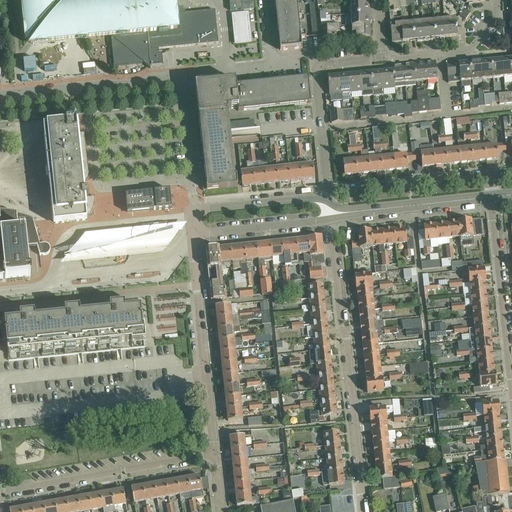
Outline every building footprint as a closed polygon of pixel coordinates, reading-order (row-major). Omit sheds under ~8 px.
[(211,12),(211,11),(185,13),(185,12),(178,8),(172,5),(172,0),(22,0),(25,27),(27,43),(29,39),(34,33),(38,37),(30,46),(111,38),(114,67),(143,64),(150,69),(149,63),(151,63),(151,65),(163,64),(162,52),(159,52),(158,49),(218,43),(215,11),(211,12)] [(223,0),(224,5),(236,4),(237,10),(255,9),(254,0),(223,0)] [(390,18),(393,18),(392,12),(400,11),(399,0),(387,0),(389,12),(390,18)] [(369,4),(351,5),(351,15),(369,14),(369,4)] [(298,15),(297,6),(275,8),(276,18),(304,15),(298,15)] [(248,24),(247,14),(233,15),(234,25),(248,24)] [(369,14),(351,15),(352,26),(369,25),(369,14)] [(304,16),(304,15),(276,18),(279,51),(302,48),(302,47),(301,37),(306,37),(306,36),(300,37),(298,16),(304,16)] [(393,24),(393,18),(390,18),(390,25),(392,43),(403,41),(401,23),(393,24)] [(455,18),(444,19),(446,37),(457,36),(455,18)] [(446,37),(444,19),(433,20),(435,38),(446,37)] [(433,20),(423,21),(425,41),(432,40),(432,38),(435,38),(433,20)] [(423,21),(412,22),(414,40),(416,40),(417,42),(425,41),(423,21)] [(414,40),(412,22),(401,23),(403,41),(414,40)] [(352,33),(345,33),(346,37),(352,37),(370,36),(369,25),(352,26),(352,33)] [(346,37),(345,33),(339,33),(339,26),(321,26),(321,38),(340,37),(346,37)] [(235,33),(234,33),(235,44),(250,42),(249,32),(235,34),(235,33)] [(488,59),(480,60),(482,80),(492,79),(490,61),(488,61),(488,59)] [(511,60),(511,59),(501,60),(503,78),(511,76),(511,60)] [(472,62),(469,63),(471,81),(482,80),(480,60),(472,61),(472,62)] [(501,60),(490,61),(492,79),(503,78),(501,60)] [(424,63),(426,81),(437,80),(435,62),(424,63)] [(424,63),(414,64),(416,82),(426,81),(424,63)] [(471,81),(469,63),(452,65),(453,77),(459,76),(460,82),(462,82),(462,86),(464,87),(469,87),(470,85),(470,81),(471,81)] [(414,64),(403,65),(405,83),(416,82),(414,64)] [(405,83),(403,65),(391,66),(392,71),(393,71),(394,84),(405,83)] [(373,98),(371,73),(368,73),(368,71),(360,72),(362,92),(363,99),(373,98)] [(393,71),(392,71),(381,72),(383,90),(395,89),(394,84),(393,71)] [(362,92),(360,72),(352,73),(352,75),(349,75),(351,93),(362,92)] [(381,72),(371,73),(373,98),(373,100),(384,99),(383,90),(381,72)] [(352,100),(351,93),(349,75),(339,76),(341,101),(352,100)] [(341,101),(339,76),(327,77),(329,95),(330,95),(331,102),(341,101)] [(195,85),(196,90),(199,114),(195,115),(195,111),(194,111),(203,191),(237,187),(231,138),(260,135),(260,134),(231,138),(230,131),(260,128),(259,127),(253,128),(252,121),(229,124),(228,109),(238,108),(238,111),(310,103),(308,78),(236,85),(235,80),(205,84),(200,83),(200,84),(195,85)] [(427,90),(423,91),(417,91),(418,103),(419,113),(429,112),(428,100),(427,90)] [(494,95),(495,103),(499,103),(499,105),(506,104),(505,94),(498,94),(498,96),(494,97),(494,95)] [(495,103),(494,95),(483,96),(485,106),(492,105),(491,104),(495,103)] [(439,99),(428,100),(429,112),(440,111),(439,99)] [(408,118),(408,111),(407,103),(396,104),(396,105),(397,116),(404,115),(404,118),(408,118)] [(411,104),(411,111),(408,111),(408,118),(412,118),(412,114),(419,113),(418,103),(411,104)] [(390,116),(390,117),(397,116),(396,105),(389,106),(389,109),(390,116)] [(386,116),(386,110),(385,107),(374,108),(375,112),(375,118),(382,117),(382,116),(386,116)] [(343,116),(331,117),(331,123),(354,121),(353,115),(343,116)] [(469,117),(456,119),(457,126),(471,124),(469,117)] [(88,177),(88,173),(84,132),(83,132),(83,133),(77,134),(76,121),(66,122),(66,124),(43,126),(53,220),(53,224),(86,221),(86,216),(89,217),(92,210),(94,203),(94,196),(93,197),(88,198),(87,192),(83,193),(82,184),(83,184),(86,181),(88,177)] [(387,149),(386,143),(386,136),(379,136),(379,144),(380,150),(387,149)] [(420,154),(419,142),(414,143),(416,160),(421,160),(422,167),(435,166),(433,152),(420,154)] [(484,147),(486,160),(498,159),(497,152),(503,151),(502,145),(484,147)] [(486,160),(484,147),(471,148),(473,162),(486,160)] [(473,162),(471,148),(458,149),(460,163),(473,162)] [(460,163),(458,149),(446,151),(447,164),(460,163)] [(446,151),(433,152),(435,166),(447,164),(446,151)] [(406,155),(394,156),(395,170),(408,169),(407,161),(413,161),(412,154),(406,155)] [(395,170),(394,156),(381,157),(382,171),(395,170)] [(381,157),(368,159),(370,173),(382,171),(381,157)] [(370,173),(368,159),(355,160),(357,174),(370,173)] [(357,174),(355,160),(343,161),(344,175),(357,174)] [(300,165),(301,180),(314,179),(313,164),(300,165)] [(300,165),(288,166),(290,181),(301,180),(300,165)] [(288,166),(276,168),(278,183),(290,181),(288,166)] [(276,168),(265,169),(266,184),(278,183),(276,168)] [(265,169),(252,170),(254,185),(266,184),(265,169)] [(254,185),(252,170),(240,172),(242,187),(254,185)] [(127,213),(171,209),(169,190),(125,195),(127,213)] [(39,256),(45,255),(46,255),(47,254),(48,254),(49,253),(49,252),(49,251),(50,251),(50,250),(50,249),(49,248),(49,247),(48,246),(47,245),(46,245),(45,244),(44,244),(40,245),(33,222),(33,220),(34,219),(29,217),(23,216),(17,214),(12,213),(8,213),(5,212),(1,212),(0,212),(0,279),(30,276),(27,246),(37,245),(39,256)] [(458,221),(458,222),(459,237),(459,238),(482,236),(480,219),(471,220),(458,221)] [(458,222),(447,224),(448,238),(459,237),(458,222)] [(448,238),(447,224),(435,225),(437,240),(437,245),(446,244),(446,246),(449,246),(448,238)] [(437,240),(435,225),(423,226),(425,241),(422,241),(423,249),(424,256),(429,255),(429,249),(431,248),(430,240),(437,240)] [(82,239),(62,268),(156,260),(160,260),(186,228),(111,236),(82,239)] [(405,228),(393,229),(394,243),(406,242),(407,251),(405,251),(406,258),(411,257),(411,251),(413,250),(412,237),(406,238),(405,228)] [(394,243),(393,229),(382,231),(383,245),(394,243)] [(372,246),(371,232),(371,231),(357,232),(359,242),(351,243),(352,249),(359,248),(359,249),(372,247),(372,246)] [(382,231),(371,232),(372,246),(383,245),(382,231)] [(310,253),(309,253),(310,256),(311,263),(314,262),(314,269),(309,270),(310,279),(326,278),(323,255),(321,236),(308,238),(310,253)] [(308,238),(296,240),(298,255),(309,253),(310,253),(308,238)] [(296,240),(282,241),(284,256),(284,259),(285,266),(299,265),(298,258),(298,255),(296,240)] [(284,256),(282,241),(271,242),(272,258),(272,257),(284,256)] [(272,258),(271,242),(256,244),(258,259),(258,262),(260,281),(267,280),(265,261),(273,261),(272,257),(272,258)] [(258,259),(256,244),(245,245),(246,260),(247,263),(252,263),(252,260),(258,259)] [(246,260),(245,245),(230,247),(232,262),(233,270),(240,269),(241,272),(241,275),(245,275),(245,274),(248,274),(246,263),(247,263),(246,260)] [(219,248),(219,247),(205,249),(211,301),(227,299),(225,289),(223,289),(220,263),(219,248)] [(230,247),(219,248),(220,263),(232,262),(230,247)] [(422,270),(440,268),(439,260),(421,262),(422,270)] [(462,262),(451,263),(451,266),(452,271),(463,270),(463,264),(462,262)] [(470,283),(484,282),(485,282),(484,268),(467,270),(469,283),(470,283)] [(240,272),(233,273),(234,281),(236,298),(240,298),(239,290),(246,289),(246,287),(246,286),(245,281),(245,277),(245,275),(241,275),(241,272),(240,272)] [(357,289),(372,287),(373,287),(372,274),(354,276),(356,289),(357,289)] [(456,287),(455,281),(449,282),(449,279),(438,280),(439,286),(449,285),(450,287),(456,287)] [(270,280),(267,280),(260,281),(262,296),(272,295),(270,280)] [(484,282),(470,283),(471,294),(486,293),(484,282)] [(309,298),(324,297),(322,284),(307,286),(309,298)] [(373,298),(372,287),(357,289),(358,300),(373,298)] [(253,296),(252,289),(246,289),(239,290),(240,298),(253,296)] [(487,305),(486,293),(471,294),(473,306),(487,305)] [(325,310),(324,297),(309,298),(310,312),(325,310)] [(373,298),(358,300),(359,311),(374,310),(373,298)] [(110,310),(95,311),(98,345),(143,340),(140,307),(124,308),(124,305),(109,307),(110,310)] [(217,318),(231,317),(230,305),(215,306),(217,318)] [(487,305),(473,306),(474,317),(488,316),(487,305)] [(65,314),(50,316),(53,349),(98,345),(95,311),(79,313),(79,310),(64,311),(65,314)] [(327,323),(325,310),(310,312),(311,324),(327,323)] [(375,321),(374,310),(359,311),(360,323),(375,321)] [(4,321),(8,354),(53,349),(50,316),(35,317),(34,314),(19,316),(20,319),(4,321)] [(239,316),(231,317),(217,318),(218,330),(233,328),(240,327),(239,316)] [(489,327),(488,316),(474,317),(475,328),(489,327)] [(420,320),(411,321),(411,329),(421,328),(420,320)] [(375,321),(360,323),(361,334),(376,332),(375,321)] [(328,336),(327,323),(311,324),(313,338),(328,336)] [(445,323),(434,324),(435,333),(446,332),(445,323)] [(490,338),(489,327),(475,328),(476,340),(490,338)] [(234,339),(233,328),(218,330),(219,341),(234,339)] [(421,328),(411,329),(412,337),(422,336),(421,328)] [(378,344),(376,332),(361,334),(363,345),(378,344)] [(435,333),(429,333),(430,343),(438,342),(437,337),(446,336),(446,332),(435,333)] [(328,336),(313,338),(314,351),(329,349),(328,336)] [(490,338),(476,340),(470,340),(471,352),(477,352),(492,350),(490,338)] [(241,339),(234,339),(219,341),(220,352),(235,351),(235,347),(241,346),(241,339)] [(379,355),(378,344),(363,345),(364,357),(379,355)] [(329,349),(314,351),(316,364),(331,363),(329,349)] [(493,362),(492,350),(477,352),(479,363),(493,362)] [(237,362),(235,351),(220,352),(221,364),(237,362)] [(379,355),(364,357),(365,369),(380,367),(379,355)] [(296,357),(277,360),(278,369),(297,366),(296,357)] [(237,362),(221,364),(223,376),(238,374),(237,362)] [(494,373),(493,362),(479,363),(480,374),(494,373)] [(331,363),(316,364),(317,377),(332,375),(331,363)] [(427,363),(410,365),(411,375),(428,373),(427,363)] [(381,378),(380,367),(365,369),(366,380),(381,378)] [(395,374),(396,380),(402,379),(402,383),(411,382),(410,375),(402,376),(402,373),(395,374)] [(494,373),(480,374),(479,374),(480,387),(473,388),(474,394),(490,392),(489,387),(496,386),(495,373),(494,373)] [(238,374),(223,376),(224,387),(239,385),(238,374)] [(332,375),(317,377),(318,390),(334,389),(332,375)] [(382,378),(381,378),(366,380),(365,380),(367,393),(383,391),(382,378)] [(240,397),(239,385),(224,387),(225,398),(240,397)] [(335,402),(334,389),(318,390),(320,403),(335,402)] [(240,397),(225,398),(226,410),(241,408),(240,397)] [(320,403),(321,410),(310,411),(312,424),(320,424),(319,417),(336,415),(335,402),(320,403)] [(484,416),(499,415),(498,402),(481,403),(483,413),(483,417),(484,417),(484,416)] [(248,407),(241,408),(226,410),(227,421),(243,420),(243,415),(248,415),(248,407)] [(371,422),(386,421),(387,421),(386,413),(392,412),(392,407),(369,409),(370,422),(371,422)] [(500,426),(499,415),(484,416),(484,417),(485,428),(500,426)] [(261,418),(247,419),(248,427),(262,426),(261,418)] [(386,421),(371,422),(372,433),(387,432),(386,421)] [(500,426),(485,428),(471,429),(472,434),(486,432),(487,439),(501,438),(500,426)] [(324,446),(340,445),(338,431),(322,433),(324,446)] [(387,432),(372,433),(373,444),(388,443),(387,432)] [(251,441),(245,442),(245,436),(229,437),(231,449),(246,448),(252,447),(251,441)] [(501,438),(487,439),(487,446),(480,446),(480,452),(488,451),(502,450),(501,438)] [(388,443),(373,444),(374,456),(389,455),(388,443)] [(340,445),(324,446),(325,459),(341,457),(340,445)] [(450,445),(441,446),(442,456),(451,455),(450,445)] [(246,448),(231,449),(232,461),(247,459),(246,448)] [(504,461),(502,450),(488,451),(489,462),(496,461),(504,461)] [(390,466),(389,455),(374,456),(376,467),(390,466)] [(341,457),(325,459),(327,472),(342,471),(341,457)] [(247,459),(232,461),(233,472),(248,470),(247,459)] [(481,463),(475,464),(478,483),(480,497),(491,496),(509,494),(507,477),(506,460),(504,461),(496,461),(489,462),(486,462),(481,463)] [(382,479),(382,480),(392,478),(390,466),(376,467),(377,480),(382,479)] [(250,482),(248,470),(233,472),(234,483),(250,482)] [(342,471),(327,472),(321,473),(323,486),(344,484),(342,471)] [(190,507),(196,506),(194,499),(203,497),(199,476),(188,478),(190,493),(192,500),(189,501),(190,507)] [(382,480),(383,490),(400,488),(399,476),(392,478),(382,480)] [(190,493),(188,478),(176,480),(179,495),(190,493)] [(179,495),(176,480),(165,482),(168,497),(179,495)] [(168,497),(165,482),(154,484),(156,499),(168,497)] [(251,494),(250,482),(234,483),(235,495),(251,494)] [(154,484),(142,486),(145,501),(156,499),(154,484)] [(145,501),(142,486),(131,488),(134,503),(145,501)] [(112,492),(115,511),(116,511),(127,510),(125,504),(126,504),(123,490),(112,492)] [(293,499),(303,497),(302,490),(292,492),(293,499)] [(115,511),(112,492),(100,494),(103,509),(103,511),(115,511)] [(103,509),(100,494),(89,496),(91,511),(103,509)] [(251,499),(251,494),(235,495),(237,507),(259,504),(259,498),(251,499)] [(445,494),(439,496),(443,511),(449,510),(445,494)] [(83,511),(91,511),(89,496),(77,498),(79,511),(83,511)] [(442,511),(443,511),(439,496),(433,497),(436,511),(442,511)] [(492,507),(491,496),(480,497),(481,502),(483,508),(486,508),(486,511),(504,511),(503,506),(492,507)] [(79,511),(77,498),(66,500),(68,511),(79,511)] [(68,511),(66,500),(55,502),(56,511),(68,511)] [(294,511),(292,500),(260,507),(261,511),(294,511)] [(56,511),(55,502),(43,504),(44,511),(56,511)] [(483,511),(483,508),(481,502),(476,504),(477,507),(462,511),(483,511)]
